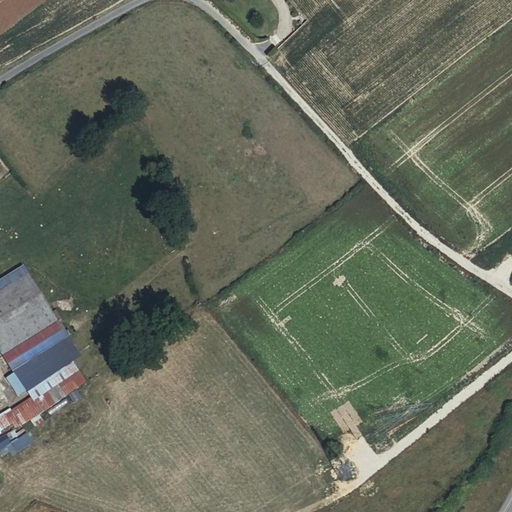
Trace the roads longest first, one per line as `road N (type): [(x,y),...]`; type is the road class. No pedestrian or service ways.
road 1 (residential): [(369,177),(197,0)]
road 2 (residential): [(140,0),(0,76)]
